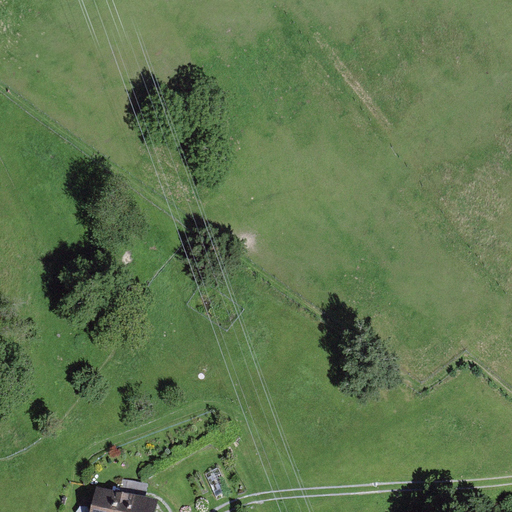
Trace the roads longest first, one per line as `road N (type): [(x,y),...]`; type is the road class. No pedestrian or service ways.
road 1 (track): [(220,511),(271,495),(511,480)]
road 2 (track): [(432,184),(277,0)]
